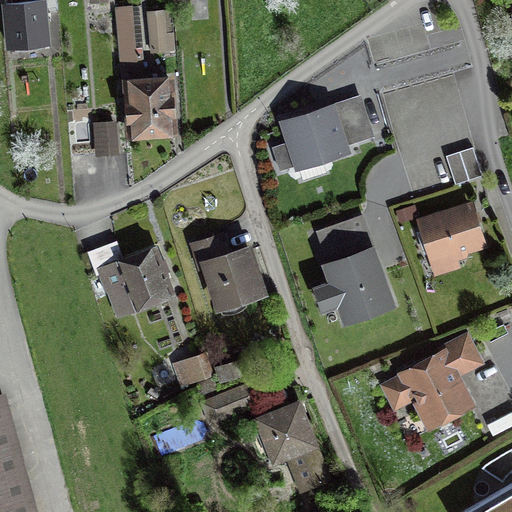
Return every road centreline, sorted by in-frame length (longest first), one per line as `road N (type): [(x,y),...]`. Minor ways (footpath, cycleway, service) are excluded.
road 1 (residential): [(368,511),(316,409),(232,132)]
road 2 (residential): [(0,203),(81,216),(232,132)]
road 3 (residential): [(232,132),(404,0)]
road 4 (residential): [(511,203),(489,127),(475,34),(460,0)]
